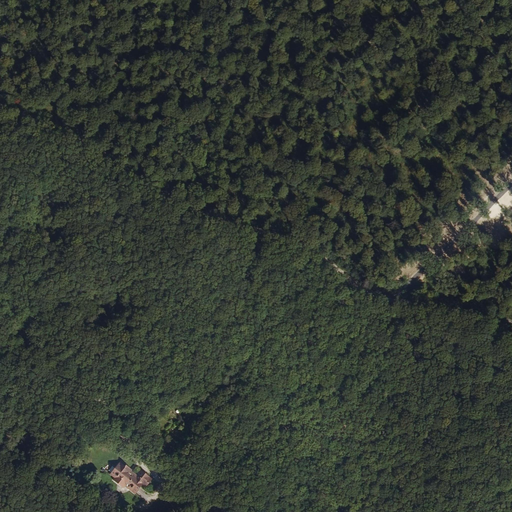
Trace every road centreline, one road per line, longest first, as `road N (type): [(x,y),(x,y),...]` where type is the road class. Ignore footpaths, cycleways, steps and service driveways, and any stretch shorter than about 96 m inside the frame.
road 1 (tertiary): [(511,325),(361,283),(256,241),(0,110)]
road 2 (track): [(511,183),(397,293)]
